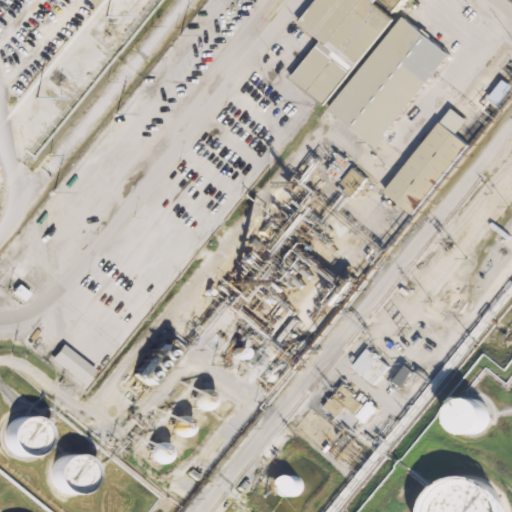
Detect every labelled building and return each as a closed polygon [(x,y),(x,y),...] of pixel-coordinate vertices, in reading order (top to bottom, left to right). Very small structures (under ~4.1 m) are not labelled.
[(321,106),(287,78),(318,41),(296,22),(314,0),(366,0),(391,20),(321,106)] [(399,0),(390,13),(374,0),(399,0)] [(387,0),(400,10),(406,0),(387,0)] [(399,18),(445,55),(380,135),(383,138),(374,150),(325,110),(399,18)] [(500,104),(511,88),(511,85),(504,79),(490,97),(500,104)] [(381,192),(437,125),(464,147),(408,215),(381,192)] [(339,179),(352,163),(341,154),(328,169),(339,179)] [(341,183),(354,195),(369,179),(356,167),(341,183)] [(10,292),(22,301),(28,292),(16,284),(10,292)] [(131,387),(119,377),(144,346),(156,356),(131,387)] [(234,359),(244,357),(242,346),(232,349),(234,359)] [(376,384),(354,367),(368,349),(390,365),(376,384)] [(402,386),(396,381),(409,365),(415,371),(402,386)] [(347,405),(355,413),(364,403),(343,384),(325,405),(337,416),(347,405)] [(211,403),(209,407),(205,409),(201,410),(197,409),(194,407),(192,403),(191,399),(192,395),(194,392),(197,390),(201,389),(205,390),(209,392),(211,395),(212,399),(211,403)] [(489,420),(486,426),(480,429),(473,431),(467,429),(461,426),(457,420),(456,413),(457,407),(461,401),(467,397),(473,396),(480,397),(486,401),(489,407),(491,413),(489,420)] [(357,416),(367,422),(378,407),(368,400),(357,416)] [(189,430),(187,433),(183,435),(179,436),(175,435),(172,433),(170,430),(169,426),(170,422),(172,418),(175,416),(179,415),(183,416),(187,418),(189,422),(190,426),(189,430)] [(24,421),(15,420),(8,423),(2,429),(0,434),(0,445),(4,452),(11,456),(20,457),(27,454),(33,449),(36,441),(35,433),(31,426),(24,421)] [(167,457),(165,460),(161,462),(157,463),(153,462),(150,460),(148,457),(147,453),(148,449),(150,445),(153,443),(157,442),(161,443),(165,445),(167,449),(168,453),(167,457)] [(69,459),(61,458),(53,460),(47,466),(45,474),(45,482),(50,489),(57,493),(65,494),(73,492),(79,486),(81,478),(81,470),(76,463),(69,459)] [(302,489),(300,492),(297,494),(293,495),(289,494),(285,492),(283,489),(282,485),(283,481),(285,477),(289,475),(293,474),(297,475),(300,477),(302,481),(303,485),(302,489)] [(426,511),(429,501),(438,487),(452,479),(467,475),(483,479),(496,487),(505,501),(507,511),(426,511)]
